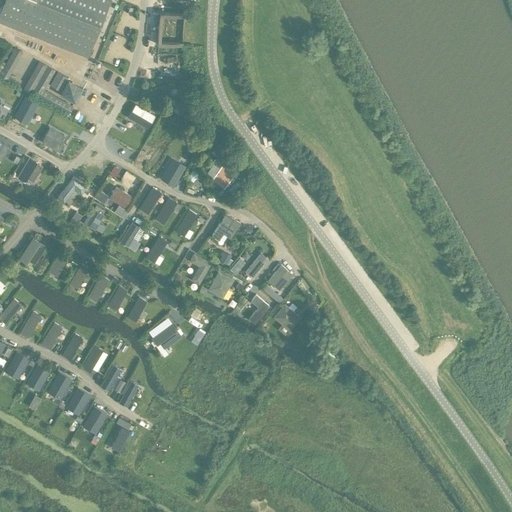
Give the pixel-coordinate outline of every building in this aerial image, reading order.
[(3,0),(0,9),(0,20),(87,56),(109,0),(3,0)] [(159,12),(157,44),(182,45),(185,13),(159,12)] [(0,71),(0,73),(7,78),(23,52),(14,46),(0,71)] [(72,107),(41,89),(53,69),(38,60),(23,87),(69,113),(72,107)] [(50,83),(61,89),(68,77),(57,71),(50,83)] [(183,112),(185,117),(194,113),(184,85),(179,87),(181,92),(175,94),(181,113),(183,112)] [(135,102),(127,115),(147,127),(154,114),(135,102)] [(64,134),(50,126),(42,140),(60,150),(64,142),(61,140),(64,134)] [(0,139),(0,159),(2,160),(10,145),(0,139)] [(145,167),(151,170),(166,145),(160,141),(145,167)] [(166,180),(174,184),(191,155),(183,151),(175,164),(169,161),(160,175),(166,179),(166,180)] [(43,165),(36,161),(29,157),(18,176),(25,180),(27,177),(33,181),(43,165)] [(215,158),(211,162),(219,168),(213,176),(225,185),(234,173),(223,164),(215,158)] [(200,173),(194,169),(188,176),(194,181),(197,177),(200,173)] [(75,188),(81,192),(86,186),(73,176),(57,196),(64,202),(75,188)] [(110,196),(124,205),(130,195),(116,186),(110,196)] [(152,186),(139,207),(147,211),(159,190),(152,186)] [(99,190),(95,197),(100,200),(104,193),(99,190)] [(168,196),(155,217),(163,221),(175,201),(168,196)] [(93,207),(84,221),(90,224),(95,227),(98,221),(103,214),(102,213),(105,209),(96,204),(94,208),(93,207)] [(119,204),(115,211),(123,216),(127,209),(119,204)] [(189,209),(176,229),(183,234),(188,227),(196,213),(189,209)] [(225,229),(232,234),(240,222),(226,213),(212,233),(219,238),(225,229)] [(131,221),(119,240),(127,244),(138,225),(131,221)] [(159,235),(146,256),(153,260),(157,253),(166,239),(159,235)] [(20,257),(26,261),(28,258),(34,262),(45,245),(33,237),(20,257)] [(49,271),(57,275),(69,255),(61,250),(49,271)] [(224,250),(219,259),(227,263),(232,254),(224,250)] [(192,278),(199,282),(210,262),(194,252),(190,259),(200,265),(192,278)] [(252,275),(267,257),(261,252),(246,270),(252,275)] [(69,282),(78,287),(89,267),(81,262),(69,282)] [(268,279),(279,288),(292,273),(281,264),(268,279)] [(208,288),(222,296),(232,278),(218,270),(208,288)] [(87,295),(96,300),(109,278),(100,274),(87,295)] [(107,305),(115,310),(127,289),(119,284),(107,305)] [(277,292),(273,297),(279,302),(283,297),(277,292)] [(249,317),(254,322),(269,305),(256,293),(251,299),(258,306),(249,317)] [(14,297),(0,314),(0,316),(7,321),(21,303),(14,297)] [(139,297),(128,317),(137,322),(148,301),(139,297)] [(314,299),(309,304),(315,309),(320,305),(314,299)] [(284,303),(274,315),(282,322),(279,327),(288,335),(291,330),(289,328),(300,316),(284,303)] [(32,311),(20,331),(29,336),(41,315),(32,311)] [(53,322),(42,342),(50,347),(62,327),(53,322)] [(164,346),(180,334),(171,323),(152,337),(157,343),(160,341),(164,346)] [(74,333),(63,353),(71,358),(83,338),(74,333)] [(94,345),(83,365),(91,370),(103,350),(94,345)] [(16,350),(7,367),(19,374),(29,358),(16,350)] [(37,362),(28,379),(40,386),(50,370),(37,362)] [(113,364),(101,384),(109,389),(121,369),(113,364)] [(59,371),(49,388),(62,395),(72,379),(59,371)] [(131,380),(119,400),(127,405),(139,385),(131,380)] [(77,387),(68,404),(80,411),(90,394),(77,387)] [(94,405),(85,422),(98,429),(107,413),(94,405)] [(122,426),(111,447),(120,451),(130,430),(122,426)]
